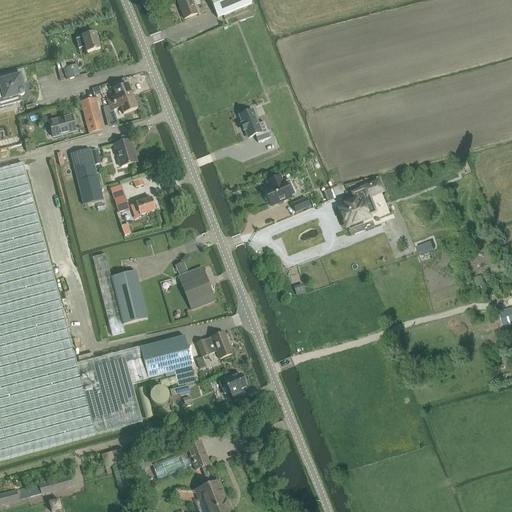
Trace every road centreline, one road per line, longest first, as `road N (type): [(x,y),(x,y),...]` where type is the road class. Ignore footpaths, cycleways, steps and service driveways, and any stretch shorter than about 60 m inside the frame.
road 1 (tertiary): [(327,511),(125,0)]
road 2 (track): [(169,114),(0,164)]
